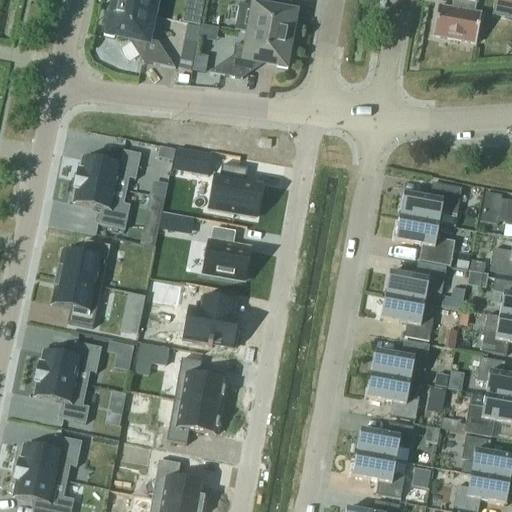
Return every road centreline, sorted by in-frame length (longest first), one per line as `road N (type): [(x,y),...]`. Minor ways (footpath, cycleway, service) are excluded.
road 1 (residential): [(241,511),(312,115)]
road 2 (residential): [(377,121),(306,511)]
road 3 (residential): [(0,359),(57,90)]
road 4 (unclassified): [(57,90),(312,115)]
road 5 (unclassified): [(377,121),(511,115)]
road 6 (residential): [(377,121),(399,0)]
